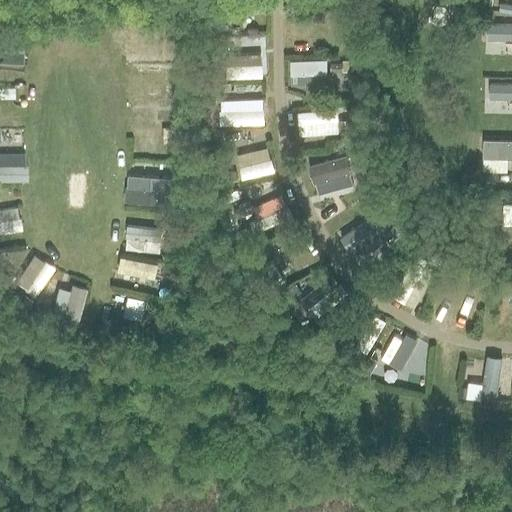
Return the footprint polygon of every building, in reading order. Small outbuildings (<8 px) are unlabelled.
[(470,0),(443,0),(449,11),(471,0),(470,0)] [(132,37),(157,37),(157,11),(132,11),(132,37)] [(339,17),(296,16),(296,33),(339,33),(339,17)] [(403,25),(404,34),(412,34),(412,24),(403,25)] [(511,39),(511,24),(483,24),(483,39),(511,39)] [(167,40),(166,54),(187,55),(187,40),(167,40)] [(0,62),(22,64),(23,50),(0,48),(0,62)] [(327,76),(327,60),(291,61),(291,76),(327,76)] [(132,66),(133,90),(158,89),(158,78),(184,77),(183,64),(132,66)] [(227,78),(263,77),(262,65),(226,67),(227,78)] [(511,97),(511,83),(482,83),(482,98),(511,97)] [(135,131),(178,133),(178,108),(135,107),(135,131)] [(264,123),(263,109),(220,111),(220,125),(264,123)] [(299,124),(338,122),(337,109),(298,112),(299,124)] [(511,157),(511,143),(482,143),(482,157),(511,157)] [(345,156),(309,166),(313,183),(350,173),(345,156)] [(240,167),(243,179),(274,171),(271,159),(240,167)] [(0,180),(20,180),(28,180),(28,169),(20,169),(19,169),(0,168),(0,180)] [(483,179),(483,188),(494,188),(494,180),(483,179)] [(360,183),(363,194),(372,191),(369,180),(360,183)] [(126,188),(125,201),(172,204),(173,191),(126,188)] [(260,214),(289,205),(286,194),(256,202),(260,214)] [(257,232),(292,216),(288,206),(252,222),(257,232)] [(383,212),(389,221),(397,215),(391,207),(383,212)] [(378,214),(341,238),(349,250),(386,226),(378,214)] [(0,233),(22,230),(20,218),(0,221),(0,233)] [(252,225),(242,229),(245,237),(255,233),(252,225)] [(161,242),(163,229),(127,226),(126,238),(161,242)] [(277,252),(291,278),(322,262),(308,235),(277,252)] [(399,298),(422,306),(437,263),(414,254),(399,298)] [(155,279),(158,264),(121,257),(118,271),(155,279)] [(35,297),(55,267),(45,261),(25,290),(35,297)] [(460,317),(465,282),(443,279),(438,313),(460,317)] [(349,294),(341,284),(310,310),(317,320),(349,294)] [(71,286),(63,319),(78,322),(86,290),(71,286)] [(368,354),(387,322),(376,316),(357,348),(368,354)] [(408,334),(398,328),(380,360),(391,366),(408,334)] [(498,400),(503,359),(488,357),(483,399),(498,400)]
